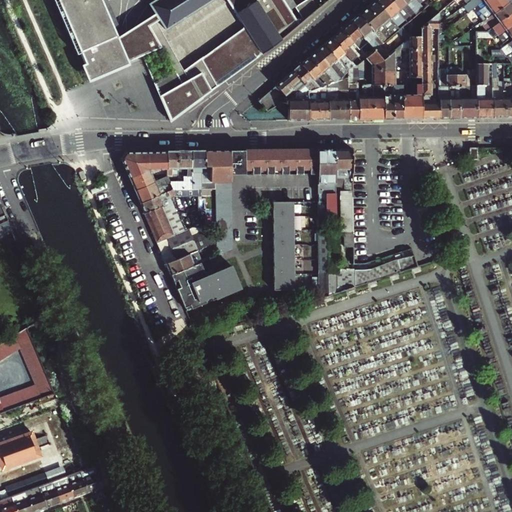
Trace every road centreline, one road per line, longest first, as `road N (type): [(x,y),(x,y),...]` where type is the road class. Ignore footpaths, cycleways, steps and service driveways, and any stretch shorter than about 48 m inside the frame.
road 1 (residential): [(209,136),(511,129)]
road 2 (residential): [(99,137),(175,328)]
road 3 (residential): [(209,136),(221,105),(349,0)]
